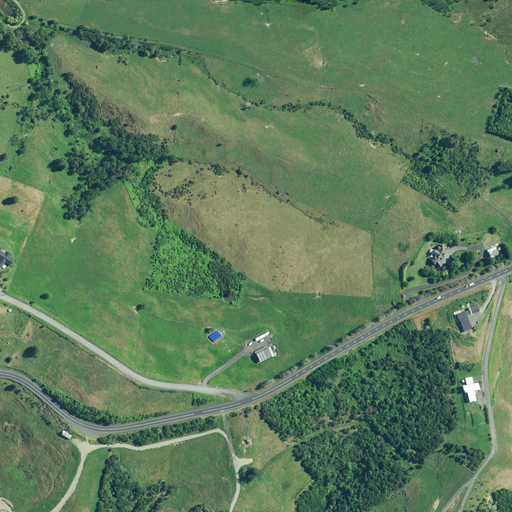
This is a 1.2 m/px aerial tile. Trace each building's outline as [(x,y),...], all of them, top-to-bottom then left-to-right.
[(436,269),(442,265),(438,260),(439,260),(440,260),(441,257),(442,258),(443,255),(442,255),(443,252),(442,252),(442,251),(444,251),(443,244),(435,245),(435,249),(435,250),(433,249),(431,254),(433,255),(432,256),(429,259),(436,269)] [(490,258),(498,255),(495,247),(486,250),(490,258)] [(0,267),(1,268),(4,263),(8,265),(12,259),(8,256),(9,254),(4,251),(3,253),(0,251),(0,267)] [(475,305),(467,308),(469,314),(477,311),(475,305)] [(270,351),(270,350),(271,350),(269,347),(267,348),(268,350),(265,346),(254,351),(259,362),(271,356),(271,357),(274,356),(272,353),(269,354),(268,352),(270,351)] [(464,392),(466,402),(475,400),(473,391),(472,391),(471,390),(478,389),(477,382),(471,384),(470,383),(472,383),(471,377),(464,378),(466,384),(470,383),(470,384),(462,385),(464,392)]
